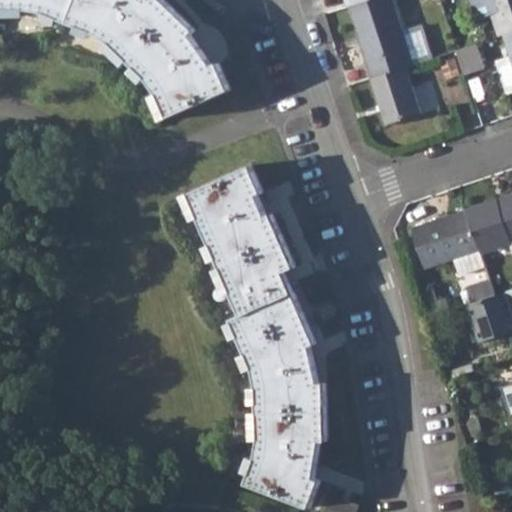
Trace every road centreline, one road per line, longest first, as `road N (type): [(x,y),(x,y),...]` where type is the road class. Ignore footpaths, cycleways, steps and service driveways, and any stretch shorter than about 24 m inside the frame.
road 1 (residential): [(352,203),(384,286),(422,511)]
road 2 (residential): [(281,0),(352,203)]
road 3 (residential): [(511,148),(352,203)]
